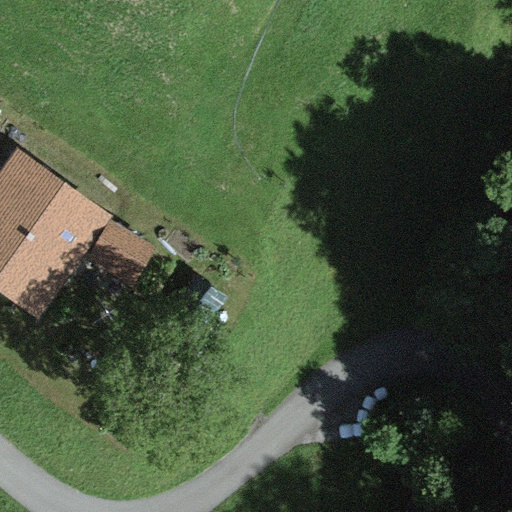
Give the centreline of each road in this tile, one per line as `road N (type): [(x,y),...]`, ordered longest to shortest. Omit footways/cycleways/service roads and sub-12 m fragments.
road 1 (track): [(143,511),(184,495),(323,373),(381,361),(430,368),(468,404),(486,477),(484,511)]
road 2 (track): [(0,450),(87,510),(107,511)]
